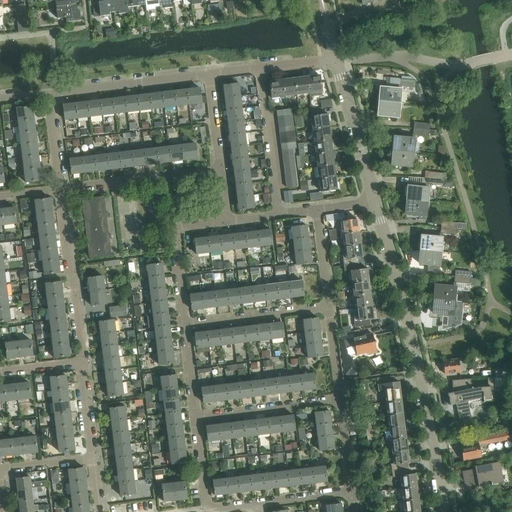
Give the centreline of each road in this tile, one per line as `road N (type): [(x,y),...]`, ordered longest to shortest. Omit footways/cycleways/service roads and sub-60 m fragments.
road 1 (residential): [(444,511),(410,331),(375,202)]
road 2 (residential): [(81,363),(58,189)]
road 3 (residential): [(58,189),(220,170)]
road 4 (residential): [(47,94),(208,74)]
road 5 (residential): [(183,324),(171,228),(226,221)]
road 6 (residential): [(375,202),(334,59)]
road 7 (residential): [(277,214),(259,68)]
road 8 (residential): [(194,417),(339,399)]
road 9 (residential): [(183,324),(327,307)]
